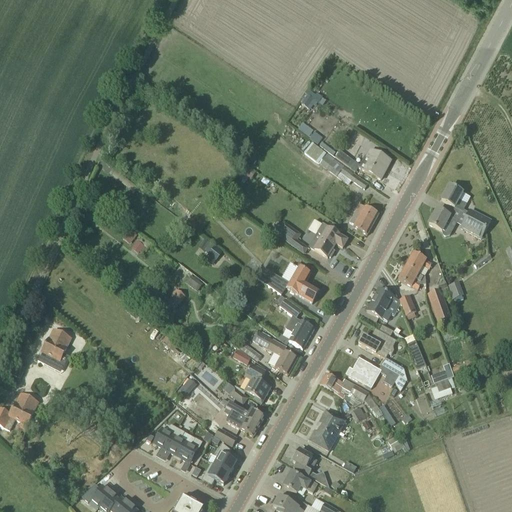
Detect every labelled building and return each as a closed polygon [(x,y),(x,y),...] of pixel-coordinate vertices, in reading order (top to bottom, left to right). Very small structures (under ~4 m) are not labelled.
[(318,104),(306,96),(300,105),(309,111),(310,110),(313,112),(318,104)] [(348,180),(363,191),(368,185),(326,154),(325,155),(311,144),(304,155),(344,184),(348,180)] [(355,174),(358,169),(357,169),(359,166),(339,152),(335,149),(330,155),(334,158),(355,174)] [(364,157),(359,166),(357,169),(358,169),(379,181),(389,162),(370,152),(366,158),(364,157)] [(115,170),(111,175),(133,193),(137,188),(115,170)] [(462,213),(466,205),(470,199),(462,194),(448,187),(440,202),(462,213)] [(354,214),(348,224),(353,227),(352,229),(366,236),(378,215),(359,205),(354,214)] [(428,225),(441,233),(441,235),(442,237),(445,239),(449,238),(457,222),(435,211),(428,225)] [(486,232),(491,234),(495,227),(490,224),(491,222),(470,211),(465,221),(486,232)] [(204,225),(189,213),(183,220),(198,232),(204,225)] [(486,232),(465,221),(460,231),(481,242),(486,232)] [(301,236),(284,224),(275,236),(294,250),(303,256),(307,251),(296,243),(301,236)] [(317,235),(309,248),(318,254),(326,259),(327,258),(330,260),(335,253),(331,251),(335,245),(341,249),(346,241),(338,236),(322,226),(317,235)] [(139,241),(133,247),(139,254),(146,248),(139,241)] [(212,267),(218,259),(223,253),(215,247),(213,248),(209,244),(205,249),(203,252),(208,256),(204,261),(212,267)] [(418,275),(422,267),(428,271),(431,265),(425,262),(426,261),(412,254),(405,268),(418,275)] [(405,268),(397,281),(411,288),(417,291),(420,286),(426,286),(425,279),(418,275),(405,268)] [(297,269),(289,283),(274,274),(267,283),(265,286),(280,297),(285,289),(302,300),(311,305),(318,293),(304,285),(309,276),(297,269)] [(196,294),(203,286),(191,277),(185,285),(196,294)] [(258,277),(256,280),(265,286),(267,283),(258,277)] [(458,283),(447,288),(449,295),(451,302),(463,297),(458,283)] [(449,318),(441,297),(449,295),(447,288),(446,286),(438,288),(439,292),(428,297),(438,323),(449,318)] [(382,321),(386,313),(393,317),(399,305),(398,303),(393,300),(394,299),(377,290),(365,312),(382,321)] [(174,311),(179,306),(185,298),(176,291),(170,298),(171,299),(167,305),(174,311)] [(293,335),(290,339),(288,344),(293,346),(301,351),(313,330),(304,326),(299,323),(295,320),(301,312),(285,301),(280,297),(275,304),(280,307),(279,308),(292,318),(285,330),(287,332),(293,335)] [(398,302),(405,318),(415,314),(408,298),(398,302)] [(384,361),(385,360),(387,356),(390,358),(393,353),(392,349),(396,343),(389,339),(392,334),(381,327),(378,333),(374,331),(369,341),(362,337),(357,346),(361,347),(369,352),(384,361)] [(63,356),(66,349),(65,349),(70,340),(53,332),(49,341),(48,341),(41,354),(42,354),(37,363),(60,374),(65,366),(68,359),(63,356)] [(272,343),(256,333),(251,343),(267,351),(276,357),(275,358),(279,360),(274,370),(287,377),(296,361),(284,353),(285,350),(272,343)] [(185,363),(191,355),(171,339),(165,347),(185,363)] [(415,342),(406,346),(417,371),(426,367),(415,342)] [(237,352),(233,359),(246,366),(250,360),(237,352)] [(17,360),(13,367),(22,373),(26,365),(17,360)] [(367,364),(358,360),(351,371),(348,369),(344,376),(353,381),(364,387),(365,387),(371,390),(381,372),(375,369),(367,364)] [(403,370),(385,360),(384,361),(380,367),(398,378),(395,384),(400,393),(406,382),(403,370)] [(464,364),(450,369),(454,379),(454,378),(474,371),(471,362),(468,363),(467,362),(464,363),(464,364)] [(265,373),(256,368),(251,365),(244,378),(250,381),(244,392),(254,398),(253,401),(261,405),(270,389),(259,383),(265,373)] [(434,377),(430,378),(433,386),(435,385),(452,379),(453,379),(448,366),(442,369),(444,373),(434,377)] [(13,367),(9,375),(11,376),(18,380),(22,373),(13,367)] [(319,386),(328,391),(331,393),(332,392),(338,396),(343,400),(345,397),(346,395),(340,392),(341,389),(350,394),(363,402),(366,404),(371,412),(372,411),(376,419),(382,415),(367,394),(354,386),(354,387),(344,381),(342,384),(334,380),(325,375),(319,386)] [(452,379),(435,385),(436,388),(439,395),(450,391),(453,389),(455,389),(452,379)] [(189,380),(177,393),(184,399),(196,387),(189,380)] [(247,400),(228,385),(222,392),(242,407),(247,400)] [(26,427),(33,414),(37,405),(20,396),(16,405),(15,405),(10,416),(0,411),(0,427),(8,432),(14,421),(26,427)] [(229,405),(226,410),(258,428),(264,418),(255,414),(250,411),(248,415),(247,415),(229,405)] [(360,408),(350,415),(357,425),(367,419),(366,418),(368,417),(366,413),(364,415),(360,408)] [(226,410),(222,416),(241,426),(239,431),(244,434),(252,438),(258,428),(226,410)] [(344,423),(325,412),(318,424),(321,426),(315,437),(312,435),(308,442),(328,453),(344,423)] [(161,429),(150,448),(154,450),(157,448),(165,452),(177,430),(170,426),(166,433),(161,429)] [(165,452),(173,457),(172,460),(175,462),(186,443),(180,440),(184,434),(177,430),(165,452)] [(218,431),(213,439),(219,443),(232,450),(237,441),(218,431)] [(210,444),(214,437),(208,433),(204,441),(210,444)] [(182,462),(190,466),(202,444),(195,440),(191,446),(186,443),(175,462),(179,464),(182,462)] [(218,459),(214,467),(230,475),(236,464),(227,459),(231,453),(221,445),(214,457),(218,459)] [(312,459),(298,451),(291,463),(295,465),(292,470),(301,475),(329,490),(323,474),(316,477),(305,471),(312,459)] [(210,465),(201,482),(211,487),(214,482),(223,487),(230,475),(214,467),(210,465)] [(198,479),(202,471),(196,468),(193,476),(198,479)] [(309,484),(290,474),(283,488),(296,495),(300,488),(305,492),(312,496),(317,487),(310,483),(309,484)] [(106,491),(102,488),(90,502),(98,510),(111,494),(106,490),(106,491)] [(101,511),(110,511),(119,502),(115,499),(116,498),(111,494),(98,510),(101,511)] [(299,509),(286,502),(278,497),(272,508),(279,511),(278,511),(302,511),(298,510),(299,509)] [(110,511),(124,511),(130,506),(125,502),(121,499),(119,502),(110,511)] [(174,511),(203,511),(182,500),(174,511)]
